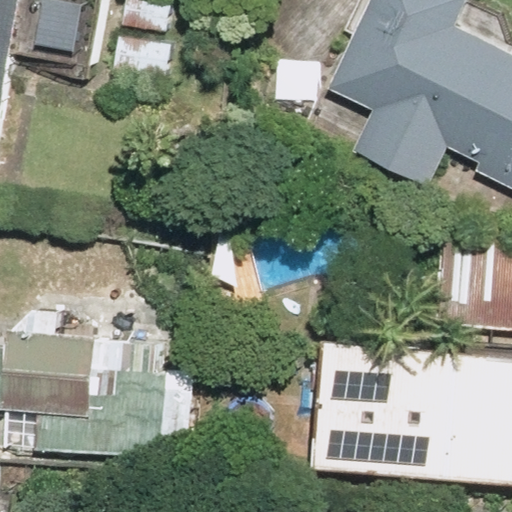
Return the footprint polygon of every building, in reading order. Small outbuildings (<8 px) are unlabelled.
[(50,0),(0,0),(0,189),(14,192),(50,0)] [(180,0),(126,0),(121,69),(174,74),(180,0)] [(488,0),(386,0),(348,78),(394,101),(374,140),(449,176),(468,138),(500,154),(495,163),(511,171),(511,27),(482,13),(488,0)] [(352,324),(341,451),(511,465),(511,224),(456,220),(447,332),(352,324)] [(0,397),(55,401),(52,442),(175,450),(180,368),(112,364),(114,326),(28,320),(27,332),(0,330),(0,397)]
